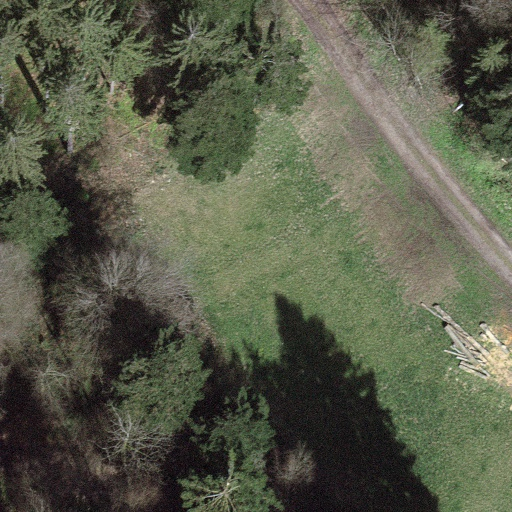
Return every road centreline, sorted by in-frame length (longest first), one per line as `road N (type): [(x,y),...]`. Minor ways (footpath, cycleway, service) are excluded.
road 1 (track): [(286,0),(396,137)]
road 2 (unclassified): [(511,269),(396,137)]
road 3 (track): [(142,511),(66,475),(0,458)]
